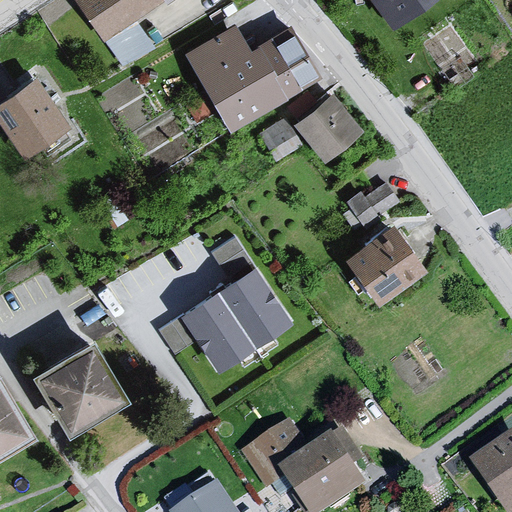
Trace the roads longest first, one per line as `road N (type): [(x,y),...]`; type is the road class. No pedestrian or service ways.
road 1 (residential): [(286,0),(411,151),(511,293)]
road 2 (residential): [(111,511),(0,360)]
